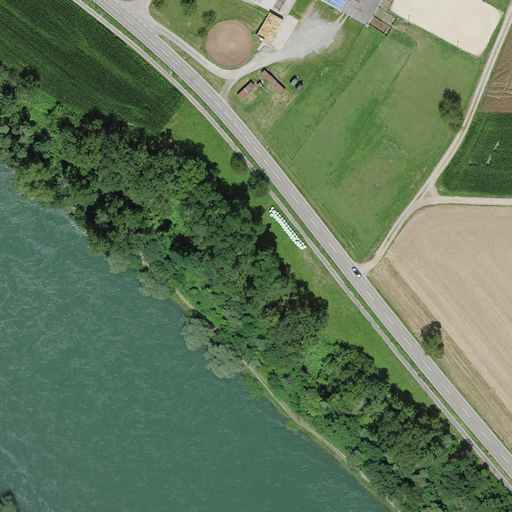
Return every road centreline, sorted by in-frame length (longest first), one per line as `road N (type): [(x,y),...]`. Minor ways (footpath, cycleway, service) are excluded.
road 1 (secondary): [(511,465),(218,104),(104,0)]
road 2 (track): [(511,20),(458,138),(416,203)]
road 3 (track): [(511,201),(416,203),(357,278)]
